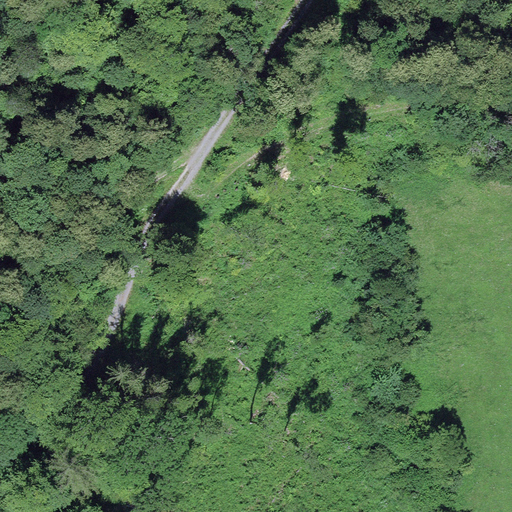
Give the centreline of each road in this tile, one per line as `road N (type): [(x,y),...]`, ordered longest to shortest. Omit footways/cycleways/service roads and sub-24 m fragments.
road 1 (track): [(0,466),(106,353),(140,248),(163,216)]
road 2 (track): [(198,159),(298,0)]
